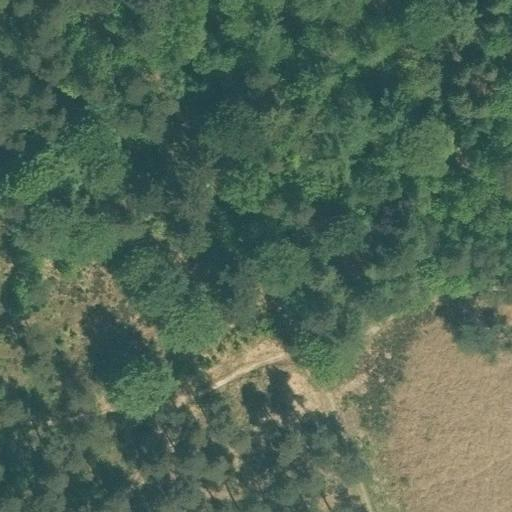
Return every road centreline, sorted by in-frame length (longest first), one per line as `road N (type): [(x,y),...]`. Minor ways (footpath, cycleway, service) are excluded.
road 1 (track): [(309,359),(187,129)]
road 2 (track): [(0,150),(96,146),(187,129)]
road 3 (track): [(187,129),(139,62),(59,0)]
road 4 (track): [(366,511),(309,359)]
